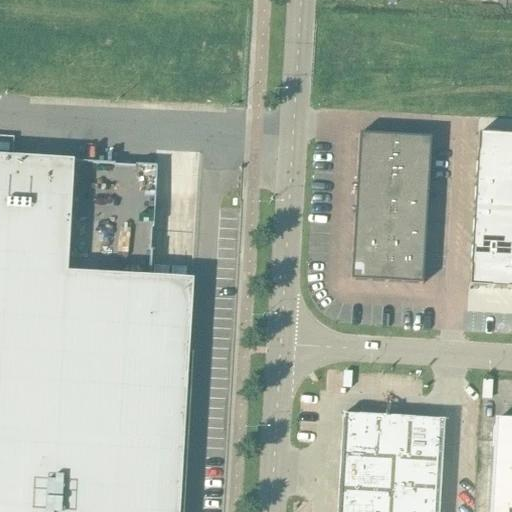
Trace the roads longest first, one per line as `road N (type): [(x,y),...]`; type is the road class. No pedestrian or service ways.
road 1 (tertiary): [(285,344),(300,0)]
road 2 (unclassified): [(285,344),(511,357)]
road 3 (tertiary): [(274,511),(285,344)]
